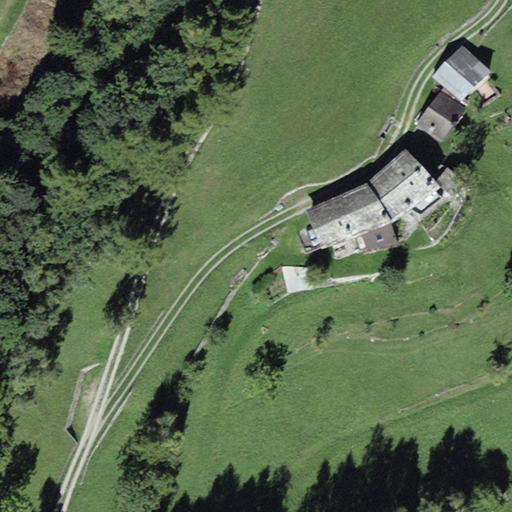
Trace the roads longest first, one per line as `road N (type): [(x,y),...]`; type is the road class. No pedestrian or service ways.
road 1 (track): [(79,458),(218,260),(361,172),(390,142),(426,65),(503,0)]
road 2 (track): [(264,0),(135,268),(83,398),(76,511)]
